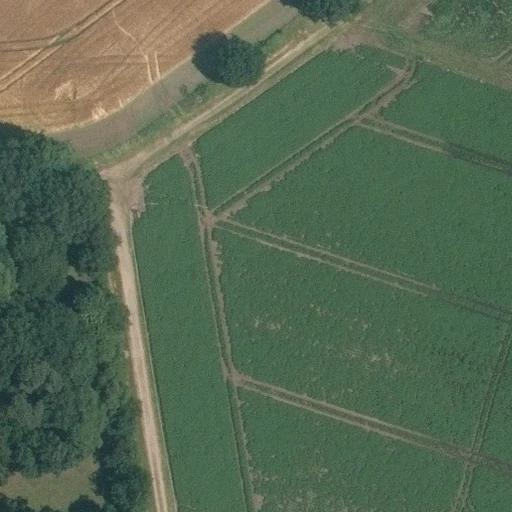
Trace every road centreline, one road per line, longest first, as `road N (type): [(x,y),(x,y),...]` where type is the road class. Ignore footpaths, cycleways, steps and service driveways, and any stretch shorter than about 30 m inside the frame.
road 1 (track): [(0,188),(102,181),(157,511)]
road 2 (track): [(102,181),(358,0)]
